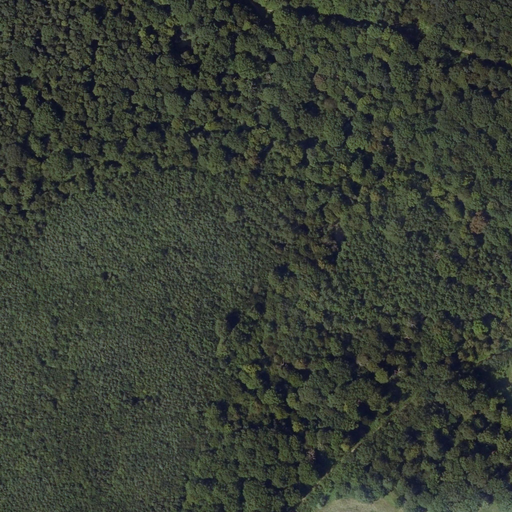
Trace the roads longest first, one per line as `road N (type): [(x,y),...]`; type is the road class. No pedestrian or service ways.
road 1 (track): [(250,0),(418,172),(511,233)]
road 2 (track): [(511,348),(457,371),(356,445),(319,474),(292,511)]
road 3 (track): [(256,4),(401,32),(511,65)]
